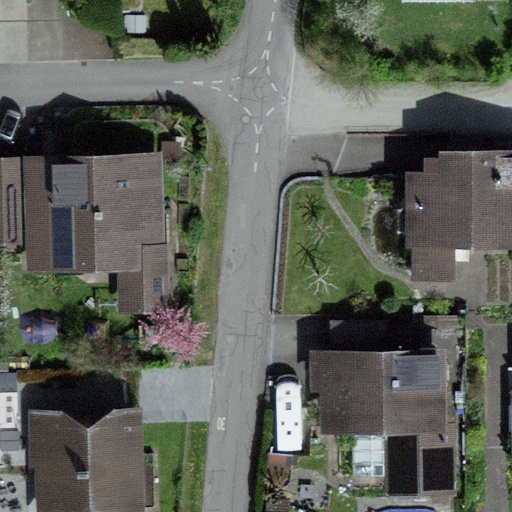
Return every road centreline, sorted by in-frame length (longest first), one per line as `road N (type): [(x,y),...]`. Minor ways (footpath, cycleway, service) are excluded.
road 1 (residential): [(220,511),(258,91)]
road 2 (residential): [(0,90),(258,91)]
